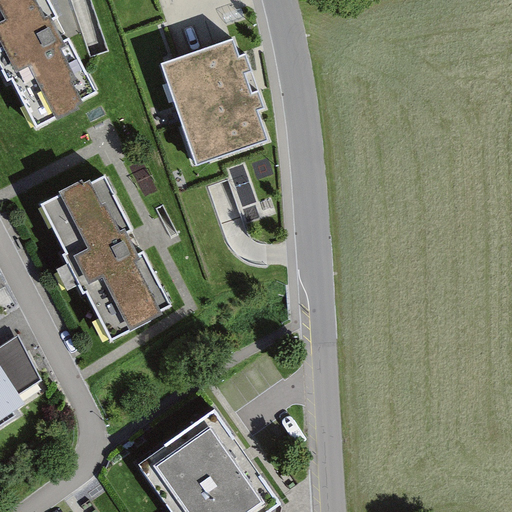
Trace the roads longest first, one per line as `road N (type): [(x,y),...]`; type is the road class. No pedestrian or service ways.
road 1 (unclassified): [(280,0),(307,154),(332,511)]
road 2 (residential): [(0,243),(97,431),(92,459),(26,511)]
